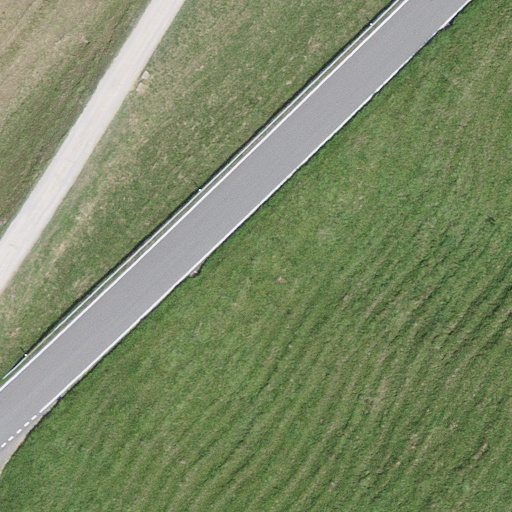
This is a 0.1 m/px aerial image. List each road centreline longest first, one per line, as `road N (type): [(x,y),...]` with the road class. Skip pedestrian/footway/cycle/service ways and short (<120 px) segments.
road 1 (tertiary): [(0,414),(433,0)]
road 2 (track): [(0,262),(165,0)]
